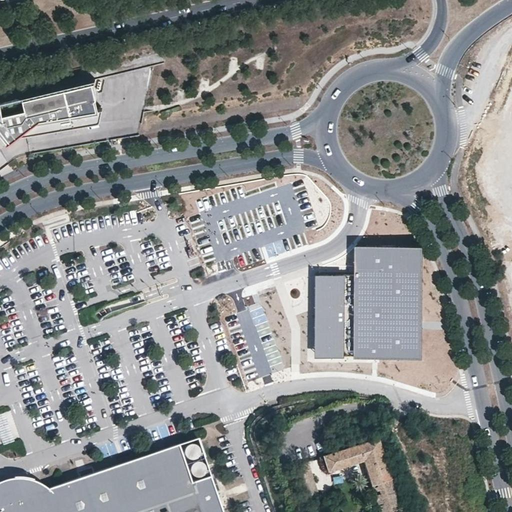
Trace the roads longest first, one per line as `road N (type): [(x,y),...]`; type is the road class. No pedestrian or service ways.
road 1 (secondary): [(393,189),(423,213),(457,282),(507,511)]
road 2 (tertiary): [(0,223),(81,190),(277,156),(336,164)]
road 3 (tertiary): [(327,114),(297,130),(82,167),(0,197)]
road 4 (secondary): [(511,424),(478,276),(435,164)]
road 5 (primary): [(0,55),(245,0)]
road 6 (secondary): [(442,105),(458,45),(511,3)]
road 7 (residential): [(447,128),(473,115),(486,68),(511,29)]
